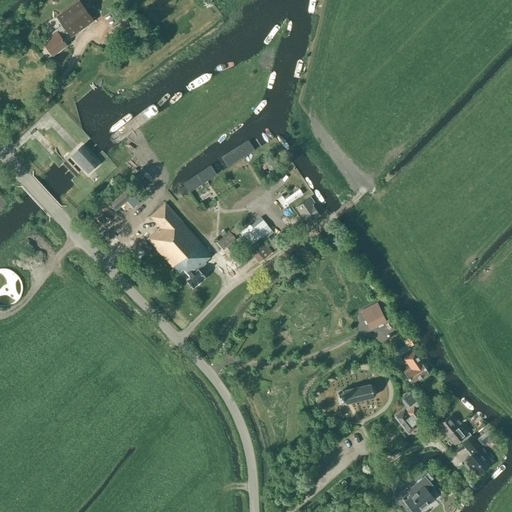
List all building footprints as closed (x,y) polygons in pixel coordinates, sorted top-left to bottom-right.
[(62,26),(56,31),(50,36),(52,39),(45,45),(52,55),(67,45),(64,41),(70,37),(71,38),(94,21),(78,0),(55,17),(62,26)] [(71,156),(88,173),(93,169),(98,164),(81,146),(71,156)] [(211,164),(198,173),(182,183),(189,192),(218,173),(211,164)] [(313,203),(312,201),(309,197),(296,207),(308,223),(319,215),(311,205),(313,203)] [(193,288),(205,277),(199,271),(206,264),(204,262),(211,256),(165,204),(151,217),(161,228),(147,241),(178,274),(180,273),(186,280),(193,288)] [(235,238),(229,231),(216,243),(222,250),(235,238)] [(259,237),(246,247),(259,263),(271,253),(259,237)] [(242,256),(231,244),(223,251),(233,264),(242,256)] [(361,311),(370,329),(386,321),(377,303),(361,311)] [(416,343),(411,336),(406,339),(410,347),(416,343)] [(422,363),(423,362),(415,350),(403,359),(409,368),(403,372),(412,384),(428,373),(422,363)] [(369,384),(342,391),(342,393),(338,394),(340,403),(344,402),(345,403),(372,397),(373,396),(375,392),(374,388),(370,384),(369,384)] [(415,423),(422,417),(415,409),(421,404),(411,392),(408,392),(406,393),(403,395),(402,397),(401,399),(401,402),(402,403),(404,405),(405,406),(408,407),(395,417),(408,433),(418,426),(415,423)] [(451,415),(439,425),(448,435),(461,424),(457,419),(456,420),(451,415)] [(470,436),(461,424),(448,435),(455,445),(458,442),(460,444),(462,443),(470,436)] [(491,460),(472,435),(470,436),(462,443),(471,455),(465,460),(478,476),(491,466),(488,463),(491,460)] [(433,487),(425,476),(412,486),(417,492),(405,502),(413,511),(418,511),(434,499),(427,492),(433,487)]
